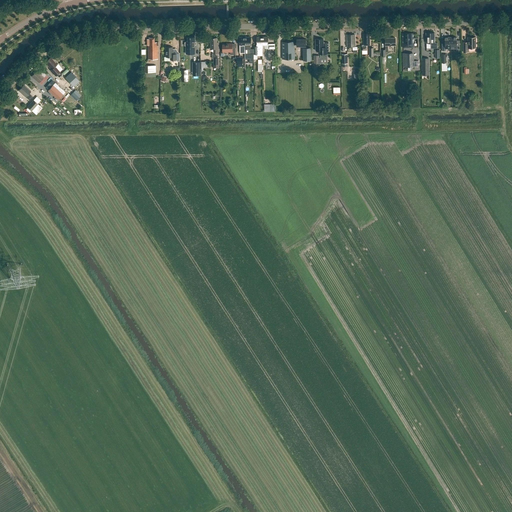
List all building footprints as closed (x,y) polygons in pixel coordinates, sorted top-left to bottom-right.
[(437,42),(435,42),(434,32),(426,33),(426,43),(431,43),(431,48),(437,48),(437,42)] [(413,33),(402,33),(402,47),(414,47),(413,33)] [(188,37),(188,41),(186,41),(186,42),(185,42),(185,45),(186,45),(186,50),(190,50),(190,53),(195,53),(195,37),(188,37)] [(262,49),(263,49),(262,37),(257,37),(257,44),(257,46),(254,46),(254,54),(257,54),(257,56),(262,56),(262,49)] [(451,38),(451,49),(456,48),(456,50),(460,50),(460,40),(457,40),(457,37),(451,38)] [(476,37),(468,37),(468,42),(463,42),(463,52),(468,52),(468,48),(476,48),(476,37)] [(149,39),(147,39),(147,45),(148,45),(148,59),(158,59),(158,45),(158,42),(154,42),(154,38),(149,38),(149,39)] [(219,54),(219,43),(217,43),(217,38),(211,38),(211,39),(210,39),(210,49),(213,49),(214,53),(212,53),(212,59),(213,59),(213,68),(219,68),(219,58),(219,54)] [(442,41),(442,50),(446,50),(446,49),(451,49),(451,38),(445,38),(445,40),(442,41)] [(306,39),(297,39),(297,46),(303,46),(303,60),(311,60),(311,48),(306,48),(306,39)] [(327,47),(323,47),(323,39),(315,39),(316,51),(320,51),(320,54),(321,54),(321,58),(327,58),(327,47)] [(294,42),(282,42),(282,59),(295,59),(294,42)] [(236,44),(226,44),(226,45),(223,45),(223,52),(230,52),(230,55),(235,55),(235,48),(236,48),(236,44)] [(173,47),(166,47),(166,57),(170,57),(170,60),(176,60),(176,54),(173,54),(173,47)] [(403,54),(403,67),(414,67),(413,54),(403,54)] [(51,69),(50,70),(55,76),(60,72),(55,66),(57,65),(51,58),(45,62),(51,69)] [(36,71),(31,76),(39,83),(41,80),(46,75),(43,72),(41,75),(36,71)] [(71,71),(65,76),(73,84),(78,79),(71,71)] [(55,82),(48,91),(58,100),(65,92),(55,82)] [(23,85),(19,90),(29,100),(33,96),(29,93),(30,91),(23,85)] [(73,92),(70,95),(76,101),(79,98),(73,92)] [(34,100),(27,107),(31,110),(38,103),(34,100)] [(38,104),(32,111),(36,115),(42,108),(38,104)]
